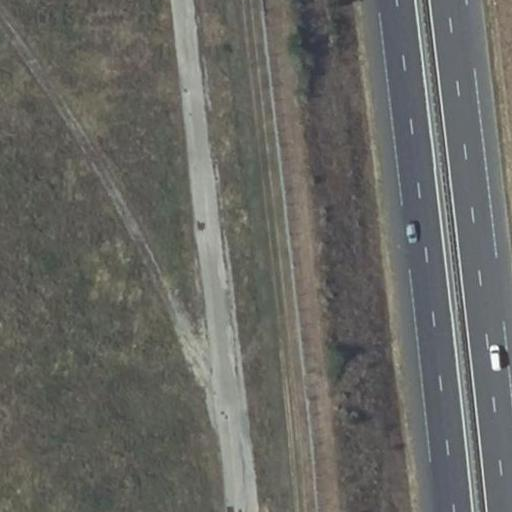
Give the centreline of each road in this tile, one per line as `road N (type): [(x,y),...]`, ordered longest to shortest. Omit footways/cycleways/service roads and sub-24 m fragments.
road 1 (motorway): [(504,511),(448,0)]
road 2 (motorway): [(396,0),(452,511)]
